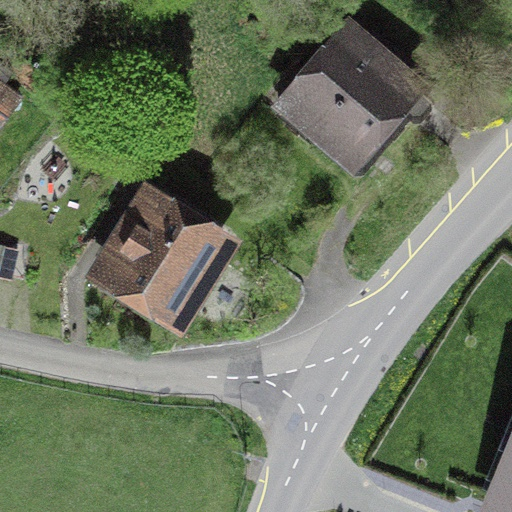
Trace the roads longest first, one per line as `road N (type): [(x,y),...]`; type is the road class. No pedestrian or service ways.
road 1 (residential): [(0,346),(145,373),(333,380)]
road 2 (unclassified): [(333,380),(441,247),(511,175)]
road 3 (unclassified): [(279,511),(333,380)]
